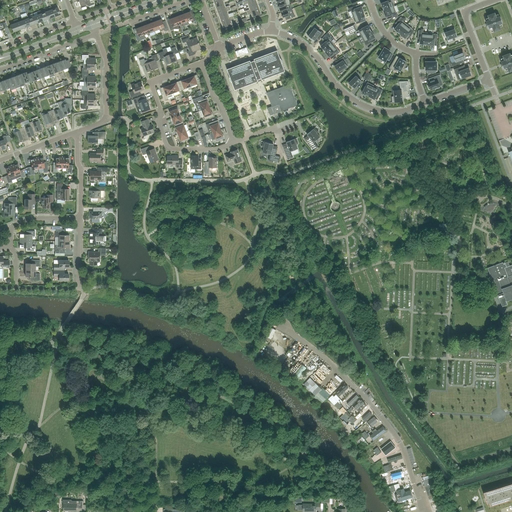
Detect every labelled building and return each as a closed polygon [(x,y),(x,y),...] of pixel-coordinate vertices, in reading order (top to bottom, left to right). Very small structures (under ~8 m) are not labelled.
[(279,8),(287,5),(290,4),(287,0),(286,0),(277,4),(279,8)] [(392,0),(385,0),(387,2),(381,4),(383,10),(393,6),(393,7),(395,6),(392,0)] [(247,13),(259,8),(257,3),(248,7),(249,10),(246,11),(247,13)] [(217,13),(230,8),(229,6),(226,7),(225,4),(215,7),(217,13)] [(287,5),(279,8),(281,13),(289,10),(291,9),(290,4),(287,5)] [(54,9),(53,6),(52,5),(50,6),(51,7),(54,17),(60,14),(58,7),(54,9)] [(360,7),(357,8),(356,6),(348,8),(349,12),(351,11),(353,17),(354,17),(364,13),(362,9),(361,9),(360,7)] [(396,13),(393,7),(393,6),(383,10),(385,14),(386,14),(387,16),(388,16),(390,19),(398,16),(396,12),(396,13)] [(48,19),(54,17),(51,7),(48,8),(49,10),(46,12),(48,19)] [(219,18),(228,14),(227,11),(231,10),(230,8),(217,13),(219,18)] [(251,14),(253,19),(262,15),(259,8),(247,13),(248,15),(251,14)] [(281,13),(283,18),(285,17),(286,20),(295,17),(292,9),(291,9),(289,10),(281,13)] [(48,19),(46,12),(42,13),(41,10),(39,11),(42,21),(48,19)] [(37,23),(42,21),(39,11),(37,12),(38,15),(34,16),(37,23)] [(198,23),(194,13),(191,14),(190,12),(185,14),(188,22),(191,21),(192,23),(194,22),(194,24),(198,23)] [(355,24),(366,20),(364,13),(354,17),(353,17),(352,17),(355,24)] [(494,13),(485,17),(487,21),(486,22),(488,28),(489,28),(491,32),(500,29),(499,24),(502,23),(500,16),(496,18),(494,13)] [(185,14),(180,16),(184,26),(189,24),(188,22),(185,14)] [(221,23),(234,18),(233,16),(229,17),(228,14),(219,18),(221,23)] [(37,23),(34,16),(30,18),(29,15),(27,16),(31,25),(37,23)] [(25,16),(21,18),(22,21),(25,28),(31,25),(27,16),(25,16)] [(184,26),(180,16),(175,17),(178,26),(181,24),(182,26),(184,26)] [(179,29),(178,26),(175,17),(170,19),(171,22),(168,23),(170,30),(174,29),(179,29)] [(404,17),(403,18),(401,17),(400,18),(396,23),(398,25),(394,30),(400,34),(407,25),(403,21),(405,19),(404,17)] [(234,18),(221,23),(223,28),(232,24),(231,21),(234,20),(234,18)] [(25,28),(22,21),(18,22),(17,19),(15,20),(19,30),(25,28)] [(169,30),(165,21),(163,22),(162,19),(156,21),(159,29),(162,28),(163,30),(166,31),(169,30)] [(13,32),(19,30),(15,20),(13,21),(14,24),(10,25),(13,32)] [(154,31),(159,29),(156,21),(151,23),(154,31)] [(149,33),(154,31),(151,23),(146,25),(149,33)] [(150,35),(149,33),(146,25),(141,27),(144,35),(147,34),(148,36),(150,35)] [(362,36),(371,31),(368,25),(359,30),(362,36)] [(412,29),(407,25),(400,34),(403,37),(404,36),(406,37),(407,36),(409,38),(415,31),(412,29)] [(146,39),(144,35),(141,27),(136,29),(138,34),(135,35),(138,42),(141,41),(141,40),(146,39)] [(321,31),(320,32),(315,28),(312,32),(310,31),(307,35),(314,41),(317,37),(319,39),(324,33),(321,31)] [(453,38),(457,36),(454,28),(449,29),(450,31),(444,33),(447,39),(446,40),(447,43),(454,41),(453,38)] [(423,33),(423,29),(421,29),(421,30),(418,30),(418,31),(417,38),(420,38),(420,44),(427,45),(428,34),(428,33),(423,33)] [(372,36),(373,35),(371,31),(362,36),(365,42),(364,43),(366,46),(372,42),(370,40),(374,38),(372,36)] [(331,41),(333,39),(330,34),(323,40),(325,43),(320,46),(325,52),(333,45),(334,44),(331,41)] [(437,41),(438,34),(434,34),(434,35),(428,34),(427,45),(431,45),(431,44),(434,44),(434,41),(437,41)] [(188,47),(199,43),(197,38),(190,40),(189,37),(182,40),(183,43),(186,42),(188,47)] [(199,43),(188,47),(189,51),(187,52),(189,56),(195,54),(194,51),(201,49),(199,43)] [(337,50),(333,45),(325,52),(328,55),(330,56),(333,54),(335,56),(340,52),(338,49),(337,50)] [(168,52),(172,63),(177,61),(175,54),(178,53),(175,47),(171,49),(171,51),(168,52)] [(246,47),(235,51),(237,57),(248,53),(246,47)] [(379,57),(379,58),(385,61),(386,59),(389,61),(392,56),(390,54),(390,52),(388,51),(389,51),(384,48),(381,53),(380,53),(378,56),(379,57)] [(280,58),(277,50),(254,59),(254,60),(250,62),(250,60),(227,69),(230,77),(229,77),(230,80),(231,82),(232,82),(235,90),(258,81),(262,79),(262,80),(285,71),(282,63),(282,60),(280,58)] [(461,60),(465,59),(462,50),(458,52),(458,54),(453,56),(455,62),(451,64),(452,67),(462,63),(461,60)] [(172,63),(168,52),(164,53),(163,51),(159,53),(161,59),(164,58),(166,65),(172,63)] [(511,57),(511,58),(510,55),(509,53),(500,57),(502,62),(501,62),(503,68),(504,68),(506,73),(511,70),(511,57)] [(148,59),(152,70),(158,68),(156,61),(158,60),(156,54),(151,56),(152,58),(148,59)] [(84,64),(95,64),(95,58),(88,58),(88,55),(82,55),(82,60),(84,60),(84,64)] [(344,60),(345,60),(343,57),(336,61),(338,64),(334,67),(339,74),(343,71),(342,70),(348,66),(344,60)] [(394,60),(389,68),(393,71),(394,68),(400,72),(402,68),(404,69),(406,65),(404,64),(406,61),(400,58),(397,62),(394,60)] [(152,70),(148,59),(145,61),(144,59),(139,60),(142,67),(144,66),(147,72),(152,70)] [(60,61),(63,70),(71,67),(68,60),(65,61),(65,60),(60,61)] [(431,62),(425,62),(425,67),(426,67),(426,70),(427,70),(427,73),(436,73),(436,70),(436,62),(435,62),(435,61),(431,61),(431,62)] [(95,70),(95,64),(84,64),(84,68),(81,68),(81,73),(88,73),(88,70),(95,70)] [(54,76),(53,73),(50,65),(46,67),(49,75),(50,78),(54,76)] [(469,68),(465,70),(463,66),(454,69),(458,80),(467,77),(472,76),(469,68)] [(45,80),(44,77),(41,69),(36,70),(39,78),(42,77),(43,80),(45,80)] [(88,76),(88,73),(81,73),(81,78),(83,78),(83,82),(95,82),(95,76),(88,76)] [(16,76),(19,84),(20,87),(25,85),(24,82),(21,74),(16,76)] [(188,80),(191,87),(200,84),(197,75),(193,76),(194,77),(191,78),(191,79),(188,80)] [(430,89),(430,90),(440,86),(438,83),(441,81),(439,75),(430,78),(432,81),(428,83),(429,86),(428,86),(429,89),(430,89)] [(20,87),(19,84),(16,76),(11,78),(15,89),(20,87)] [(354,88),(361,81),(356,76),(352,80),(351,79),(347,82),(354,88)] [(11,90),(15,89),(11,78),(7,79),(10,88),(11,90)] [(191,87),(188,80),(186,81),(185,80),(182,81),(182,80),(179,81),(182,90),(191,87)] [(173,94),(182,90),(179,81),(175,83),(176,84),(173,85),(173,86),(170,87),(173,94)] [(391,97),(392,102),(402,101),(402,98),(409,97),(407,87),(409,87),(408,81),(399,81),(400,90),(393,91),(394,96),(391,97)] [(95,88),(95,82),(83,82),(83,86),(81,86),(81,91),(88,91),(88,88),(95,88)] [(129,92),(131,98),(139,95),(138,92),(144,90),(141,82),(135,84),(131,85),(134,91),(129,92)] [(373,87),(374,85),(367,82),(362,93),(368,96),(373,86),(373,87)] [(290,84),(267,93),(272,106),(267,108),(270,115),(297,105),(290,84)] [(379,89),(373,87),(373,86),(368,96),(372,98),(373,97),(375,98),(376,95),(379,96),(382,90),(379,89)] [(173,94),(170,87),(168,88),(167,87),(164,88),(164,87),(160,88),(165,100),(168,99),(167,96),(173,94)] [(88,94),(88,91),(81,91),(81,96),(83,96),(83,100),(95,100),(95,94),(88,94)] [(208,101),(207,98),(204,99),(202,95),(196,98),(197,99),(193,100),(194,103),(198,102),(201,111),(209,108),(207,102),(208,101)] [(150,109),(146,98),(143,99),(142,96),(135,99),(136,103),(139,102),(142,112),(150,109)] [(61,101),(57,103),(58,105),(58,106),(63,118),(66,117),(65,114),(70,112),(68,107),(70,106),(71,106),(71,99),(65,99),(65,100),(61,102),(61,101)] [(95,106),(95,100),(83,100),(83,104),(81,104),(81,109),(88,109),(88,106),(95,106)] [(53,110),(50,111),(55,123),(58,122),(57,120),(63,118),(58,106),(53,108),(53,110)] [(171,119),(180,115),(177,107),(168,110),(170,115),(170,116),(171,119)] [(209,108),(201,111),(205,120),(214,116),(212,113),(211,113),(209,108)] [(52,124),(55,123),(50,111),(47,112),(48,113),(45,114),(44,113),(42,114),(46,124),(51,122),(52,124)] [(175,126),(183,123),(180,115),(171,119),(172,122),(173,121),(175,126)] [(154,132),(152,125),(150,126),(147,119),(141,122),(144,128),(141,129),(144,137),(143,139),(143,141),(145,141),(146,141),(148,137),(147,135),(154,132)] [(212,133),(220,130),(218,124),(219,124),(218,120),(209,124),(212,133)] [(31,126),(34,135),(37,134),(36,131),(41,129),(38,121),(33,123),(32,121),(29,122),(30,126),(31,126)] [(31,126),(30,126),(29,122),(24,124),(23,125),(24,127),(22,128),(26,141),(29,139),(28,137),(34,135),(31,126)] [(177,135),(186,131),(183,123),(175,126),(176,132),(177,135)] [(23,142),(26,141),(22,128),(18,129),(19,130),(13,133),(17,141),(22,139),(23,142)] [(317,134),(318,132),(315,128),(307,134),(309,136),(305,140),(314,150),(318,147),(314,142),(320,137),(317,134)] [(210,134),(212,139),(213,143),(225,138),(223,135),(222,135),(220,130),(212,133),(210,134)] [(186,131),(177,135),(178,138),(179,137),(181,143),(189,139),(186,131)] [(94,136),(88,136),(88,143),(98,143),(98,139),(106,139),(106,132),(94,132),(94,136)] [(296,144),(298,144),(296,138),(286,142),(287,145),(283,146),(288,159),(293,157),(291,152),(297,149),(296,144)] [(263,142),(262,147),(264,148),(263,153),(270,154),(268,160),(274,162),(279,163),(280,157),(275,156),(277,148),(272,147),(273,144),(263,142)] [(154,149),(150,150),(149,146),(141,149),(143,155),(147,154),(150,163),(158,160),(154,149)] [(104,156),(104,150),(97,150),(97,154),(90,153),(90,162),(97,162),(97,164),(102,164),(103,162),(103,158),(101,158),(101,156),(104,156)] [(235,163),(241,161),(237,150),(231,152),(231,153),(225,156),(228,162),(234,160),(235,163)] [(167,156),(167,165),(177,165),(177,168),(182,168),(182,160),(179,160),(179,156),(174,156),(167,156)] [(195,169),(201,170),(201,163),(198,163),(198,156),(191,156),(191,169),(195,169)] [(36,158),(38,169),(43,168),(44,172),(48,172),(47,164),(44,165),(42,157),(36,158)] [(209,157),(209,164),(205,164),(205,174),(209,174),(209,168),(217,168),(217,158),(213,158),(213,157),(209,157)] [(33,170),(38,169),(36,158),(30,159),(32,167),(29,167),(30,175),(34,174),(33,170)] [(62,168),(62,158),(56,158),(56,165),(53,165),(53,172),(57,172),(57,168),(62,168)] [(62,158),(62,168),(66,168),(67,173),(72,173),(72,165),(68,165),(68,158),(62,158)] [(16,179),(20,177),(21,178),(25,177),(22,170),(20,171),(17,164),(11,166),(16,179)] [(11,180),(16,179),(11,166),(5,168),(8,175),(5,176),(8,183),(12,182),(11,180)] [(97,171),(90,171),(90,179),(91,180),(91,181),(94,181),(94,180),(101,180),(101,172),(107,172),(107,168),(97,167),(97,171)] [(69,200),(69,189),(63,189),(63,186),(56,186),(56,192),(61,192),(61,200),(69,200)] [(90,191),(90,197),(91,197),(91,198),(91,201),(91,200),(97,201),(97,198),(97,197),(100,197),(104,197),(104,191),(105,191),(105,188),(97,187),(97,191),(90,191)] [(25,199),(24,209),(31,209),(31,204),(35,204),(35,194),(28,194),(28,199),(25,199)] [(42,204),(42,208),(44,208),(45,209),(47,209),(47,208),(49,208),(50,202),(53,202),(53,195),(47,195),(47,198),(41,198),(41,204),(42,204)] [(4,203),(4,215),(13,216),(13,205),(17,205),(17,198),(8,197),(8,203),(4,203)] [(106,212),(106,208),(96,207),(96,211),(90,211),(89,217),(92,217),(92,222),(99,222),(99,218),(102,218),(102,212),(106,212)] [(59,241),(69,241),(69,235),(64,235),(65,229),(55,229),(55,237),(59,237),(59,241)] [(90,239),(89,239),(89,244),(100,244),(100,241),(104,241),(104,236),(102,236),(102,229),(93,229),(93,233),(90,233),(90,239)] [(20,241),(32,241),(32,236),(35,236),(35,231),(26,231),(26,234),(20,234),(20,241)] [(32,246),(32,241),(20,241),(20,248),(26,248),(26,251),(35,251),(35,246),(32,246)] [(69,248),(69,241),(59,241),(59,245),(55,245),(55,253),(64,253),(64,248),(69,248)] [(106,256),(106,249),(98,249),(98,253),(89,252),(89,261),(91,261),(91,265),(96,265),(96,260),(100,260),(100,255),(106,256)] [(0,265),(2,266),(2,268),(9,268),(9,261),(3,261),(3,257),(0,256),(0,265)] [(25,270),(35,270),(35,266),(40,266),(40,260),(33,260),(33,264),(25,264),(25,270)] [(54,270),(64,270),(64,267),(68,267),(68,260),(59,260),(59,264),(54,264),(54,270)] [(511,264),(506,267),(505,262),(503,263),(502,262),(487,268),(497,295),(497,296),(498,296),(498,297),(498,298),(499,299),(502,307),(507,305),(506,301),(511,298),(511,264)] [(35,274),(35,270),(25,270),(25,276),(30,277),(30,280),(39,280),(40,274),(35,274)] [(64,274),(64,270),(54,270),(53,277),(59,277),(59,280),(68,280),(68,274),(64,274)] [(297,342),(291,352),(293,353),(300,344),(297,342)] [(300,376),(296,380),(304,389),(307,386),(307,387),(312,383),(308,379),(305,381),(300,376)] [(341,387),(343,384),(335,377),(333,380),(341,387)] [(348,385),(336,397),(339,400),(351,388),(348,385)] [(343,404),(347,408),(359,396),(355,392),(343,404)] [(359,402),(350,411),(354,415),(363,406),(359,402)] [(365,408),(355,417),(360,423),(370,413),(365,408)] [(375,417),(366,423),(370,428),(378,422),(375,417)] [(370,436),(374,441),(387,431),(383,426),(370,436)] [(384,436),(375,443),(380,449),(388,442),(384,436)] [(380,450),(385,456),(393,450),(390,447),(393,445),(391,441),(380,450)] [(386,458),(388,464),(402,458),(400,452),(386,458)] [(511,483),(483,492),(487,504),(489,503),(490,506),(511,499),(511,483)] [(396,493),(398,499),(412,495),(410,489),(396,493)] [(71,500),(63,500),(63,503),(63,511),(76,511),(76,509),(83,509),(83,501),(79,501),(72,501),(71,500)] [(430,504),(431,507),(432,511),(440,511),(438,502),(430,504)] [(303,505),(299,505),(299,510),(303,510),(303,511),(316,511),(316,509),(319,509),(320,503),(316,503),(316,504),(303,504),(303,505)]
